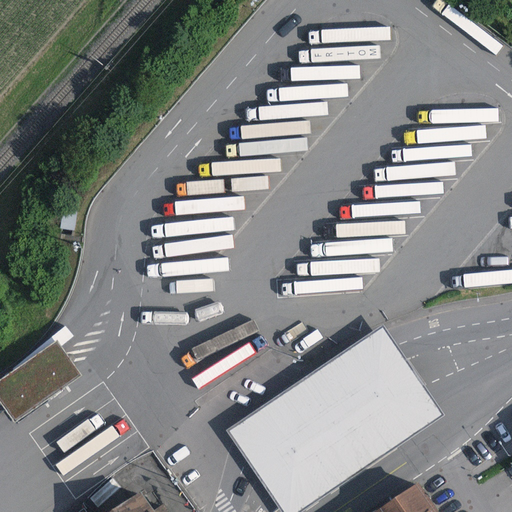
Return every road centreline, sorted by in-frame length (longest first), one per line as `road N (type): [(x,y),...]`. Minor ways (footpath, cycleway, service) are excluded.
road 1 (primary): [(511,322),(440,332),(397,348),(272,436),(232,511)]
road 2 (unknown): [(23,490),(133,411),(232,304)]
road 3 (primary): [(329,511),(441,436)]
